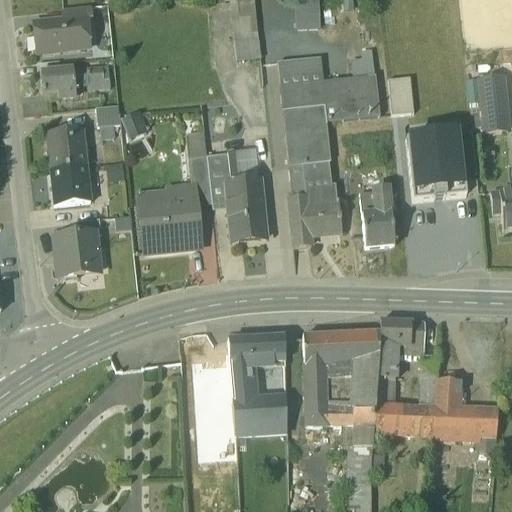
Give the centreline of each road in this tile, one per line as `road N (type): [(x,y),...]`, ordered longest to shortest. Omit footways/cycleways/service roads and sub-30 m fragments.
road 1 (secondary): [(57,359),(166,314),(256,298),(511,302)]
road 2 (residential): [(42,339),(0,31)]
